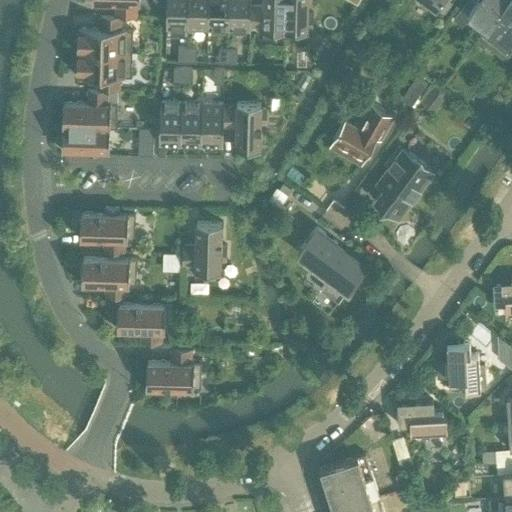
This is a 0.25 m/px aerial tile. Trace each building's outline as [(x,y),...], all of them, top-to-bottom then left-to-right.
[(116,1),(116,15),(121,15),(136,16),(137,1),(139,1),(139,2),(140,2),(139,0),(91,0),(92,1),(93,1),(93,0),(116,1)] [(166,35),(188,35),(188,0),(167,0),(166,27),(166,29),(166,35)] [(208,29),(208,0),(188,0),(188,35),(189,28),(208,28),(208,29)] [(228,30),(229,30),(229,0),(208,0),(208,29),(209,30),(209,28),(228,29),(228,30)] [(250,26),(250,5),(250,0),(229,0),(229,30),(229,29),(249,30),(249,31),(250,31),(250,30),(250,26)] [(262,36),(285,37),(285,0),(263,0),(263,5),(250,5),(250,26),(262,26),(262,28),(261,28),(261,29),(262,29),(262,36)] [(285,0),(285,37),(307,37),(307,30),(308,30),(308,29),(307,29),(307,27),(312,28),(313,13),(308,13),(307,0),(285,0)] [(424,0),(435,8),(441,0),(424,0)] [(475,42),(476,42),(506,0),(476,0),(470,10),(464,5),(453,20),(462,26),(470,15),(486,27),(475,42)] [(511,0),(506,0),(476,42),(482,47),(489,37),(510,53),(511,51),(511,0)] [(78,48),(78,51),(132,52),(133,29),(126,29),(125,28),(125,29),(121,29),(121,15),(116,15),(100,15),(100,28),(78,28),(79,27),(77,27),(77,28),(78,28),(78,32),(77,32),(77,48),(78,48)] [(178,61),(187,61),(187,46),(178,46),(178,61)] [(187,46),(187,61),(196,62),(197,47),(187,46)] [(218,62),(228,63),(228,47),(219,47),(218,62)] [(228,47),(228,63),(237,63),(237,48),(228,47)] [(98,89),(108,89),(119,90),(119,76),(124,76),(124,77),(125,77),(125,76),(131,77),(132,52),(78,51),(78,54),(77,54),(76,70),(77,70),(77,75),(76,75),(76,76),(77,76),(77,75),(99,76),(98,89)] [(294,70),(305,70),(305,55),(295,55),(294,70)] [(173,82),(183,82),(183,67),(174,67),(173,82)] [(183,67),(183,82),(192,83),(192,68),(183,67)] [(213,83),(223,84),(224,68),(214,68),(213,83)] [(417,75),(409,87),(419,94),(427,82),(417,75)] [(63,100),(62,125),(117,127),(117,103),(111,103),(111,102),(110,102),(110,103),(108,103),(108,89),(98,89),(87,89),(87,102),(64,101),(64,100),(63,100)] [(433,89),(426,98),(421,104),(431,113),(443,98),(433,89)] [(180,145),(181,145),(182,100),(182,101),(161,100),(161,99),(160,99),(160,100),(161,100),(159,144),(159,145),(160,145),(160,144),(180,144),(180,145)] [(201,146),(202,100),(202,101),(182,101),(182,100),(181,145),(181,144),(201,145),(201,146)] [(223,126),(223,106),(224,102),(224,101),(223,101),(223,102),(203,101),(203,100),(202,100),(201,146),(202,146),(202,145),(222,145),(222,146),(223,146),(223,145),(222,145),(223,126)] [(223,106),(223,126),(236,127),(236,145),(234,145),(234,146),(261,147),(261,146),(260,146),(261,123),(266,123),(266,108),(261,108),(261,102),(262,102),(236,101),(236,102),(237,102),(236,106),(223,106)] [(350,158),(361,164),(376,138),(380,140),(394,116),(370,102),(356,125),(345,119),(333,139),(354,151),(350,158)] [(117,127),(62,125),(62,150),(63,150),(63,149),(86,149),(86,153),(100,154),(100,150),(109,150),(109,151),(109,150),(110,127),(117,127)] [(153,128),(139,127),(138,155),(153,155),(153,128)] [(375,197),(398,214),(432,170),(403,148),(381,177),(387,182),(375,197)] [(278,189),(270,200),(278,206),(291,189),(284,185),(280,190),(278,189)] [(128,239),(128,238),(135,239),(136,213),(128,213),(129,212),(128,212),(128,213),(120,212),(120,207),(105,207),(105,212),(82,211),(82,210),(81,210),(81,211),(80,237),(80,238),(81,238),(81,237),(104,238),(104,250),(124,251),(125,238),(127,238),(127,239),(128,239)] [(183,244),(182,265),(195,266),(195,268),(194,268),(195,268),(195,275),(220,276),(221,269),(222,269),(222,268),(221,268),(221,260),(226,260),(226,245),(221,245),(222,222),(223,222),(223,221),(222,222),(196,221),(195,221),(195,222),(196,222),(196,245),(183,244)] [(338,242),(316,226),(299,250),(331,274),(321,288),(338,301),(345,292),(349,287),(350,288),(366,267),(336,244),(338,242)] [(105,283),(105,295),(126,296),(126,283),(128,283),(128,284),(129,284),(129,283),(136,283),(137,258),(130,258),(130,257),(129,257),(129,258),(83,256),(83,255),(82,255),(82,256),(82,282),(82,283),(83,283),(83,282),(105,283)] [(511,279),(492,281),(493,292),(494,303),(505,303),(506,311),(511,310),(511,279)] [(118,329),(118,328),(141,328),(141,341),(162,342),(162,329),(164,329),(164,330),(165,330),(165,329),(172,329),(173,304),(166,303),(166,302),(165,302),(165,303),(119,302),(119,301),(118,301),(118,302),(117,328),(117,329),(118,329)] [(447,342),(449,378),(461,378),(461,387),(465,386),(466,389),(481,389),(480,386),(486,385),(485,364),(479,364),(478,352),(470,353),(470,341),(458,342),(458,341),(447,342)] [(147,360),(146,386),(146,387),(147,387),(147,386),(170,386),(170,391),(184,392),(184,387),(193,387),(193,388),(193,387),(200,387),(201,362),(195,362),(195,361),(194,361),(194,362),(192,362),(192,349),(171,348),(171,361),(148,360),(148,359),(147,359),(147,360)] [(397,401),(398,413),(399,424),(410,423),(411,431),(423,431),(423,436),(445,435),(444,430),(447,430),(446,415),(443,415),(443,411),(434,411),(433,399),(397,401)] [(482,450),(483,462),(496,461),(496,450),(482,450)] [(320,467),(333,509),(379,494),(366,453),(320,467)] [(398,459),(402,471),(414,468),(410,455),(398,459)] [(496,461),(483,462),(483,474),(497,473),(496,461)] [(398,484),(411,479),(409,471),(395,476),(398,484)] [(511,472),(503,473),(504,497),(511,496),(511,472)] [(400,488),(405,503),(411,500),(407,486),(400,488)] [(333,509),(334,511),(384,511),(379,494),(333,509)]
